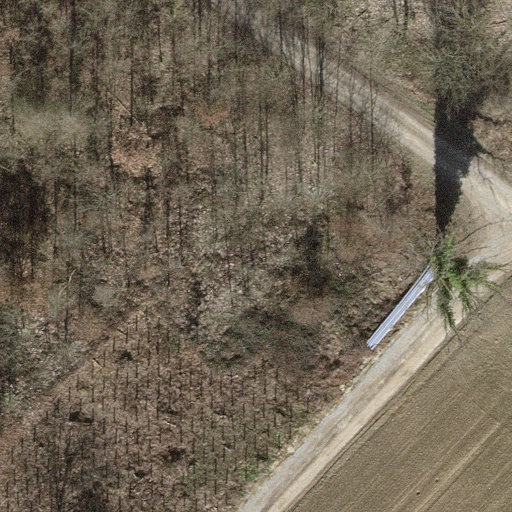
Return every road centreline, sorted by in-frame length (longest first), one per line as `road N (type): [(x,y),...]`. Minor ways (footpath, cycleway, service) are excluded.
road 1 (track): [(268,511),(511,246)]
road 2 (track): [(511,205),(239,0)]
